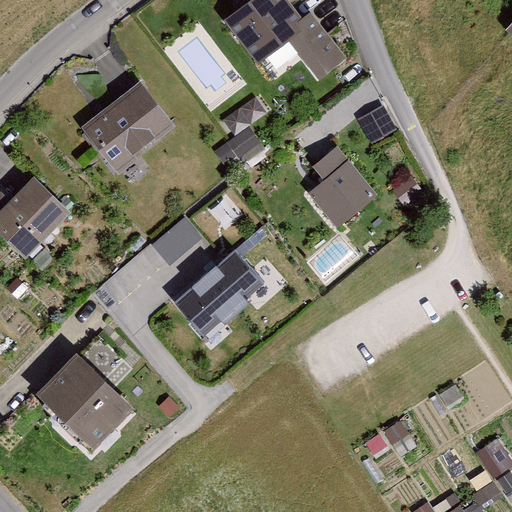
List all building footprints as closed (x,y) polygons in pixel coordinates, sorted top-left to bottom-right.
[(294,0),(252,0),(221,24),(253,68),(294,37),(323,76),(350,56),(313,5),(303,12),(294,0)] [(142,79),(84,125),(122,174),(180,128),(142,79)] [(325,177),(307,192),(336,225),(375,191),(337,147),(315,166),(325,177)] [(33,174),(0,211),(0,228),(34,259),(76,212),(33,174)] [(184,215),(152,244),(169,263),(202,235),(184,215)] [(185,284),(226,335),(293,274),(249,223),(185,284)] [(203,260),(215,250),(203,236),(191,246),(203,260)] [(78,348),(38,391),(99,447),(139,404),(78,348)]
